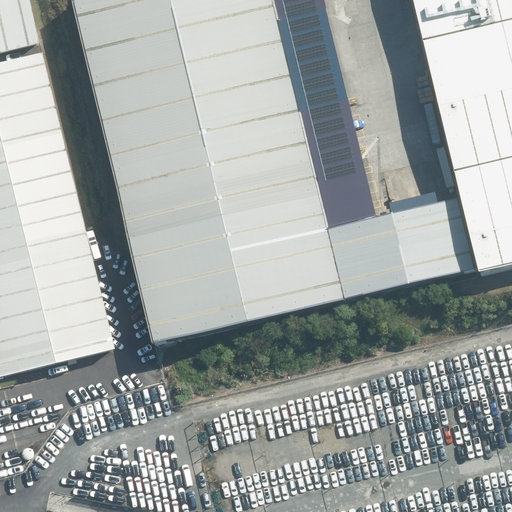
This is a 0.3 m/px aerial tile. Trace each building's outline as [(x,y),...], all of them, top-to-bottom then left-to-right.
[(0,0),(0,54),(35,46),(23,0),(0,0)] [(109,0),(82,7),(163,342),(474,268),(458,200),(377,219),(323,0),(109,0)] [(511,0),(418,0),(487,277),(511,270),(511,0)] [(0,378),(112,351),(40,56),(0,65),(0,378)] [(511,511),(511,348),(196,421),(216,511),(511,511)]
